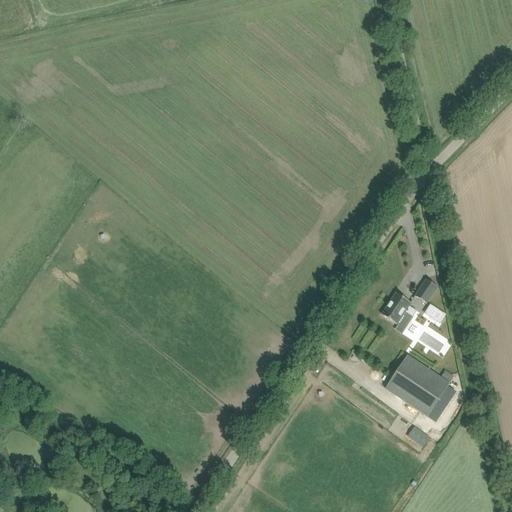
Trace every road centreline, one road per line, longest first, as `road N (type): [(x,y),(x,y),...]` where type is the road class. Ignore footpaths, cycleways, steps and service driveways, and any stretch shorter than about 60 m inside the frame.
road 1 (unclassified): [(199,511),(427,172),(511,88)]
road 2 (track): [(388,0),(511,505)]
